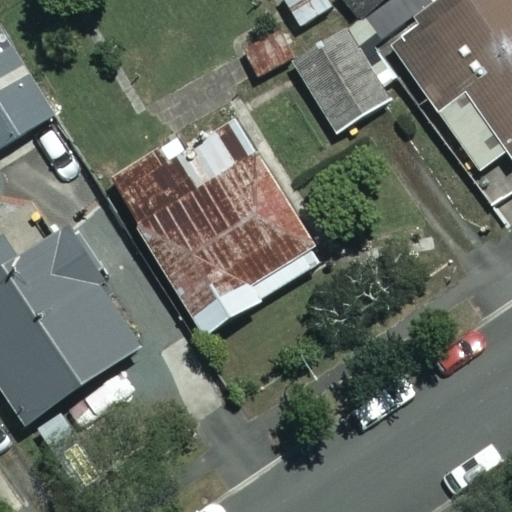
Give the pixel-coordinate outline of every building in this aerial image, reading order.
[(511,0),(449,0),(390,42),(487,178),(511,160),(511,0)] [(390,97),(345,28),(292,62),(336,131),(390,97)] [(0,147),(58,109),(15,44),(0,53),(0,147)] [(324,261),(233,109),(111,182),(203,334),(324,261)] [(0,388),(24,425),(145,347),(68,229),(9,267),(0,253),(0,388)]
